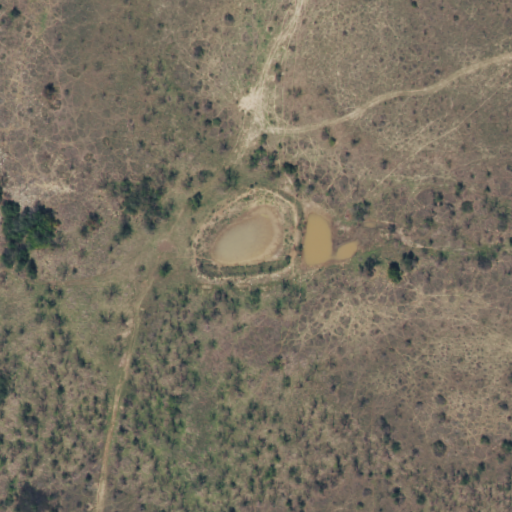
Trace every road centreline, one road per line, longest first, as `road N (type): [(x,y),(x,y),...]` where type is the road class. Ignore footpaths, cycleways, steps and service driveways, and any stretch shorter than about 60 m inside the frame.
road 1 (residential): [(112,511),(161,328),(202,232),(267,151),(511,83)]
road 2 (track): [(267,151),(267,74),(282,0)]
